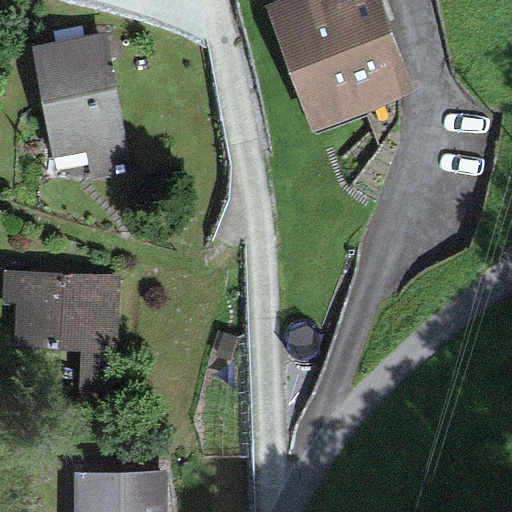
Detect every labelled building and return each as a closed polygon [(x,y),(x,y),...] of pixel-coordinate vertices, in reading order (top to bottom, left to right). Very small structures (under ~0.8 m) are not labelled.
[(276,0),(318,116),(407,84),(376,0),(276,0)] [(0,35),(11,17),(0,10),(0,35)] [(95,36),(26,41),(35,167),(104,162),(95,36)] [(109,285),(4,266),(0,288),(0,366),(91,383),(109,285)] [(132,511),(133,477),(59,476),(57,511),(132,511)]
